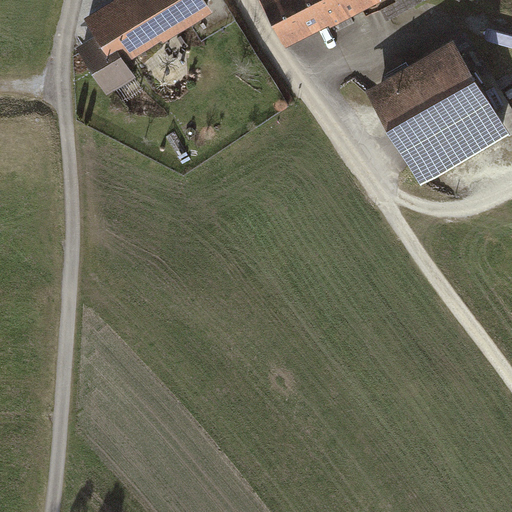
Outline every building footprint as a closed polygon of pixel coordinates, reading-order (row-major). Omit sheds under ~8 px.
[(107,0),(86,14),(96,30),(76,44),(107,92),(138,73),(128,56),(214,1),(212,0),(107,0)] [(263,0),(284,40),(330,16),(322,0),(263,0)] [(322,0),(330,16),(359,0),(322,0)] [(378,0),(379,0),(388,17),(419,0),(378,0)] [(511,118),(456,30),(368,85),(427,179),(511,125),(511,118)]
